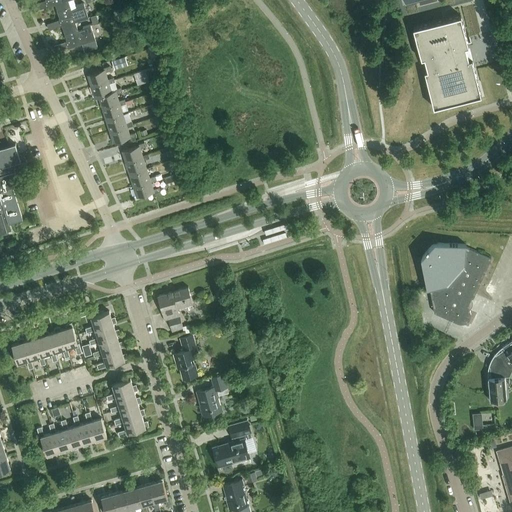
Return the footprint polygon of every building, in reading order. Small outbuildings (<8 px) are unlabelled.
[(61,26),(74,22),(88,17),(83,3),(76,6),(77,8),(71,10),(67,0),(54,4),(61,26)] [(99,22),(96,14),(90,16),(93,24),(99,22)] [(460,15),(413,28),(421,59),(424,59),(427,71),(424,72),(434,107),(481,95),(472,59),(468,60),(465,48),(469,47),(460,15)] [(74,22),(61,26),(68,48),(82,43),(84,51),(97,47),(90,24),(82,27),(83,30),(78,31),(74,22)] [(125,55),(112,59),(113,62),(115,68),(121,66),(128,63),(125,55)] [(88,74),(92,86),(109,80),(108,79),(106,72),(112,70),(110,65),(104,67),(105,68),(88,74)] [(147,74),(142,76),(136,78),(138,83),(149,80),(148,77),(154,75),(154,73),(157,72),(155,66),(146,69),(147,74)] [(96,98),(99,97),(113,92),(112,92),(110,84),(115,82),(114,77),(108,79),(109,80),(92,86),(96,98)] [(99,97),(103,108),(120,102),(119,101),(117,94),(122,92),(121,87),(115,89),(116,91),(112,92),(113,92),(99,97)] [(106,119),(123,114),(120,105),(126,103),(125,99),(119,101),(120,102),(103,108),(106,119)] [(127,125),(127,127),(133,125),(132,121),(126,123),(123,114),(106,119),(110,130),(127,125)] [(130,134),(127,127),(127,125),(110,130),(113,142),(130,137),(131,138),(136,137),(135,132),(130,134)] [(173,141),(171,132),(164,134),(167,143),(173,141)] [(143,157),(142,155),(140,148),(146,146),(144,142),(138,144),(139,146),(122,151),(126,163),(143,157)] [(20,159),(15,143),(0,147),(0,233),(7,231),(5,227),(10,226),(9,223),(22,219),(12,186),(17,184),(13,171),(11,171),(8,163),(20,159)] [(130,174),(147,169),(144,160),(150,158),(148,153),(142,155),(143,157),(126,163),(130,174)] [(151,180),(151,181),(157,180),(155,175),(150,177),(147,169),(130,174),(133,186),(151,180)] [(174,175),(164,178),(167,186),(177,183),(174,175)] [(153,189),(151,181),(151,180),(133,186),(137,197),(154,192),(154,193),(160,191),(159,187),(153,189)] [(283,222),(264,229),(266,235),(262,236),(264,243),(287,235),(283,222)] [(471,315),(471,313),(470,311),(470,310),(469,309),(470,308),(471,307),(471,306),(472,305),(472,304),(472,303),(472,302),(472,301),(472,300),(471,298),(472,298),(473,297),(474,297),(474,296),(491,258),(467,247),(466,247),(466,244),(435,242),(421,258),(427,289),(430,288),(434,312),(458,323),(459,323),(461,323),(462,323),(464,323),(465,322),(467,322),(468,321),(469,319),(470,318),(470,316),(471,315)] [(194,305),(189,287),(158,296),(165,321),(181,316),(178,309),(194,305)] [(96,329),(114,323),(117,322),(115,317),(112,318),(110,310),(92,316),(94,325),(85,328),(87,332),(96,329)] [(61,329),(67,347),(75,345),(77,353),(82,352),(79,343),(72,322),(67,324),(68,327),(61,329)] [(100,341),(117,335),(121,334),(119,330),(116,331),(114,323),(96,329),(98,337),(89,339),(91,344),(100,341)] [(67,347),(61,329),(60,326),(55,328),(56,331),(49,333),(55,351),(63,349),(65,357),(70,356),(67,347)] [(55,351),(49,333),(48,330),(43,331),(44,335),(37,337),(43,355),(51,352),(53,361),(58,359),(55,351)] [(43,355),(37,337),(36,333),(31,335),(32,338),(25,341),(31,359),(38,356),(41,365),(46,363),(43,355)] [(184,379),(198,374),(195,363),(192,364),(191,359),(199,357),(193,334),(181,338),(184,350),(174,353),(178,369),(181,368),(184,379)] [(103,353),(121,347),(125,346),(123,341),(120,342),(117,335),(100,341),(102,348),(93,351),(94,356),(103,353)] [(31,359),(25,341),(24,337),(19,339),(20,342),(12,345),(18,363),(27,360),(29,368),(34,367),(31,359)] [(511,340),(502,347),(504,349),(511,360),(511,340)] [(121,347),(103,353),(105,361),(97,363),(98,368),(107,365),(128,358),(127,354),(124,355),(121,347)] [(511,360),(504,349),(496,355),(494,355),(489,366),(490,367),(491,377),(488,378),(489,385),(487,385),(488,391),(489,391),(490,400),(494,400),(495,401),(501,401),(502,399),(507,399),(505,377),(510,376),(511,370),(511,360)] [(217,390),(229,387),(225,373),(211,377),(214,387),(196,392),(201,406),(200,406),(203,419),(204,419),(203,416),(223,411),(217,390)] [(117,397),(135,391),(138,390),(137,385),(133,386),(131,378),(112,383),(115,392),(107,395),(108,399),(117,397)] [(120,409),(139,403),(142,402),(141,397),(137,398),(135,391),(117,397),(119,404),(111,407),(112,411),(120,409)] [(124,421),(142,415),(146,414),(144,409),(141,410),(139,403),(120,409),(123,416),(114,419),(116,424),(124,421)] [(89,420),(95,439),(96,442),(101,441),(100,438),(107,435),(102,417),(92,420),(90,411),(85,413),(88,421),(89,420)] [(89,420),(88,421),(80,423),(77,415),(73,416),(75,425),(77,424),(83,443),(84,446),(89,445),(88,441),(95,439),(89,420)] [(142,415),(124,421),(126,428),(118,431),(120,435),(128,433),(127,432),(150,426),(148,421),(145,422),(142,415)] [(77,424),(75,425),(68,427),(66,419),(61,420),(63,429),(65,428),(71,446),(72,450),(77,449),(75,445),(83,443),(77,424)] [(221,470),(219,466),(240,460),(239,459),(249,457),(249,458),(250,458),(245,439),(248,438),(247,433),(251,432),(247,419),(229,425),(233,438),(235,437),(236,441),(214,447),(214,446),(213,446),(220,470),(221,470)] [(65,428),(63,429),(56,431),(54,422),(49,424),(52,432),(53,432),(59,450),(60,454),(65,452),(64,449),(71,446),(65,428)] [(53,432),(52,432),(44,435),(41,426),(37,428),(40,436),(47,458),(53,456),(51,452),(59,450),(53,432)] [(511,446),(497,451),(509,491),(508,492),(511,506),(511,505),(511,446)] [(7,457),(0,459),(0,471),(10,468),(7,457)] [(255,471),(246,474),(248,482),(257,479),(256,476),(262,474),(261,469),(255,470),(255,471)] [(156,501),(158,500),(166,498),(168,507),(172,505),(170,496),(168,496),(163,479),(151,483),(156,501)] [(251,511),(249,505),(250,505),(243,479),(223,484),(227,499),(226,500),(229,511),(237,508),(238,511),(251,511)] [(160,509),(158,500),(156,501),(151,483),(139,486),(144,504),(146,504),(153,501),(156,510),(160,509)] [(147,511),(146,504),(144,504),(139,486),(126,489),(131,508),(133,507),(141,505),(142,511),(147,511)] [(134,511),(133,507),(131,508),(126,489),(114,493),(119,511),(121,511),(129,508),(130,511),(134,511)] [(121,511),(119,511),(114,493),(102,496),(106,511),(116,511),(117,511),(116,511),(121,511)] [(82,511),(95,511),(92,499),(79,503),(82,511)] [(82,511),(79,503),(67,506),(68,511),(82,511)]
